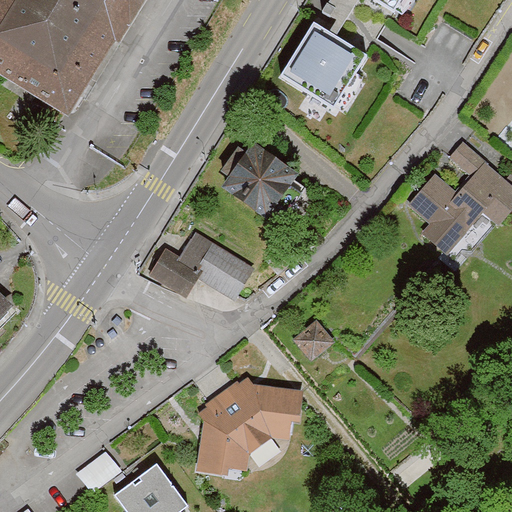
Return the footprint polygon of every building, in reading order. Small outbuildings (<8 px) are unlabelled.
[(147,0),(0,0),(0,86),(66,129),(147,0)] [(399,0),(375,0),(393,11),(399,0)] [(366,57),(313,24),(281,77),(333,109),(366,57)] [(305,183),(248,145),(223,197),(276,232),(305,183)] [(437,176),(400,218),(452,263),(489,222),(500,232),(511,217),(511,187),(464,146),(450,161),(473,181),(460,196),(437,176)] [(255,273),(198,235),(182,259),(169,250),(149,279),(186,305),(201,287),(233,306),(255,273)] [(0,330),(23,307),(0,285),(0,330)] [(316,361),(337,341),(318,320),(297,340),(316,361)] [(246,378),(198,413),(193,477),(252,482),(253,457),(271,442),(298,446),(304,387),(246,378)] [(108,449),(78,471),(94,493),(124,471),(108,449)] [(157,466),(114,497),(124,511),(189,511),(192,510),(157,466)]
